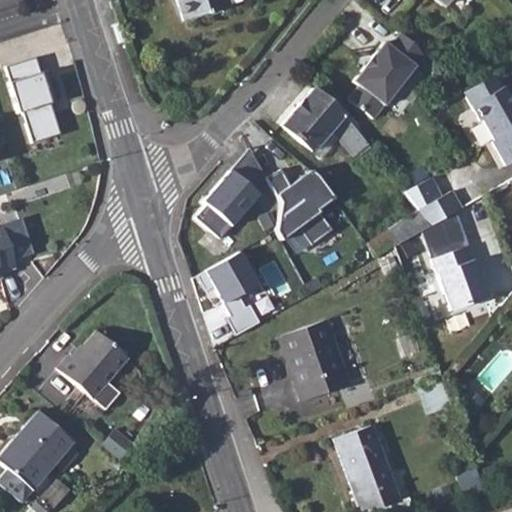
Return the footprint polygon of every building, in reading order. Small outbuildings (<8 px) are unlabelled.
[(177,0),(176,0),(183,21),(231,7),(230,5),(241,1),(241,0),(177,0)] [(416,45),(402,33),(391,47),(385,42),(354,78),(359,83),(347,96),(372,117),(408,75),(420,85),(435,68),(416,45)] [(38,72),(33,57),(2,66),(7,82),(5,82),(15,113),(19,112),(29,143),(57,134),(47,103),(55,100),(45,70),(38,72)] [(343,115),(313,89),(282,125),(320,157),(337,138),(352,154),(365,143),(343,115)] [(498,90),(467,107),(476,122),(479,121),(489,139),(486,141),(501,166),(511,159),(511,107),(501,89),(498,90)] [(278,168),(265,175),(279,200),(273,230),(279,238),(296,224),(310,243),(330,228),(315,207),(332,196),(309,168),(287,184),(278,168)] [(194,218),(218,238),(257,194),(229,170),(201,201),(204,204),(194,218)] [(449,191),(416,209),(428,226),(432,224),(459,208),(449,191)] [(415,209),(366,243),(375,257),(393,246),(422,230),(428,226),(416,209),(415,209)] [(429,257),(468,244),(458,216),(422,230),(429,257)] [(4,226),(0,227),(0,284),(6,283),(4,277),(18,272),(4,226)] [(429,257),(448,309),(486,296),(468,244),(429,257)] [(256,284),(238,252),(195,276),(204,291),(212,286),(228,315),(224,318),(234,336),(258,322),(248,305),(244,308),(237,295),(256,284)] [(324,318),(277,334),(286,361),(290,360),(298,383),(294,385),(300,401),(347,384),(324,318)] [(72,355),(59,371),(95,401),(130,360),(99,333),(77,360),(72,355)] [(0,459),(0,465),(4,469),(29,490),(71,441),(36,412),(12,440),(15,443),(0,459)] [(333,438),(359,511),(400,511),(370,424),(333,438)]
